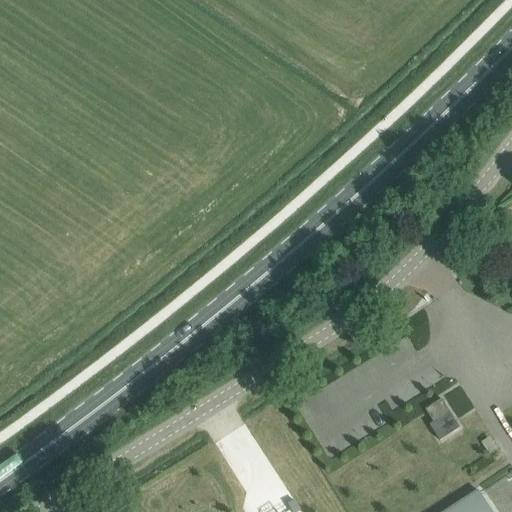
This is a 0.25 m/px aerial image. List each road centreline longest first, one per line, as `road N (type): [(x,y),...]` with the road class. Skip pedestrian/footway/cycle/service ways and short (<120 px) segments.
road 1 (primary): [(0,484),(281,267),(511,53)]
road 2 (unclassified): [(75,493),(329,337),(419,263),(511,150)]
